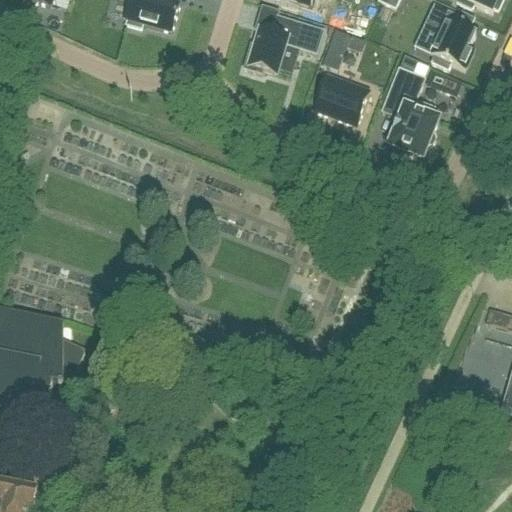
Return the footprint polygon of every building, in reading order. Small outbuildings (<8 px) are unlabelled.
[(34,0),(33,7),(52,13),(55,0),(34,0)] [(119,0),(118,5),(129,8),(124,25),(128,26),(127,30),(142,34),(143,31),(172,39),(181,9),(151,1),(150,0),(119,0)] [(266,0),(266,1),(283,6),(281,11),(297,17),(299,11),(311,14),(315,0),(266,0)] [(383,0),(378,15),(393,21),(401,0),(383,0)] [(492,19),(494,15),(498,17),(506,0),(504,0),(450,0),(458,3),(456,8),(472,15),(474,11),(492,19)] [(435,10),(425,30),(442,38),(431,61),(434,62),(431,69),(448,77),(451,70),(465,77),(474,57),(470,55),(477,40),(454,30),(458,21),(435,10)] [(317,61),(324,37),(277,23),(272,38),(260,35),(255,52),(251,50),(244,75),(262,81),(263,77),(276,81),(277,78),(285,52),(300,56),(317,61)] [(335,39),(323,73),(338,78),(346,55),(359,59),(363,49),(350,44),(335,39)] [(292,82),(300,56),(285,52),(277,78),(292,82)] [(393,155),(395,160),(405,164),(410,161),(423,167),(428,153),(433,151),(436,145),(433,140),(439,127),(431,124),(434,115),(416,108),(424,86),(399,76),(387,108),(405,115),(400,127),(399,126),(394,139),(395,140),(389,153),(393,155)] [(327,82),(314,117),(357,134),(371,99),(327,82)] [(444,97),(456,101),(460,90),(449,85),(444,97)] [(70,399),(75,386),(84,355),(64,349),(64,329),(0,315),(0,410),(48,410),(53,396),(70,399)] [(510,322),(491,316),(487,330),(506,335),(510,322)] [(511,379),(498,429),(511,433),(511,379)] [(0,511),(34,511),(37,498),(0,489),(0,511)]
